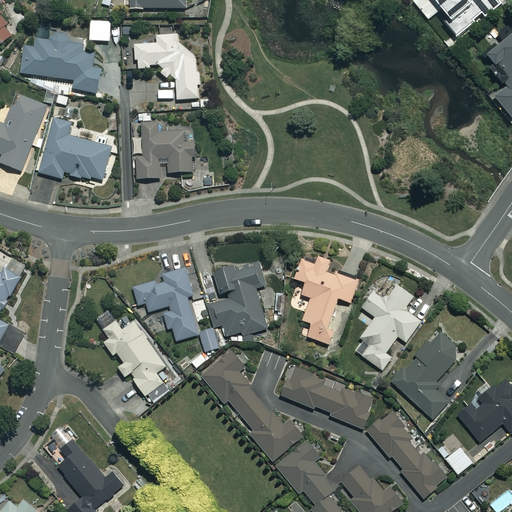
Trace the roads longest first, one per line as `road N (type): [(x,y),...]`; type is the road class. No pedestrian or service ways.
road 1 (residential): [(463,272),(388,233),(312,213),(238,210),(129,230),(66,230)]
road 2 (residential): [(185,511),(93,398),(45,377)]
road 3 (residential): [(66,230),(45,377)]
